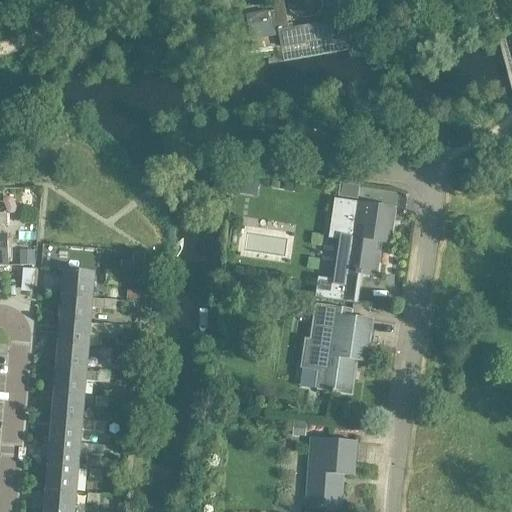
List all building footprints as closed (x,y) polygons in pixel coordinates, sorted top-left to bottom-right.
[(272,0),(280,48),(352,36),(345,0),(327,0),(331,21),(289,29),(283,0),(272,0)] [(288,0),(291,12),(300,19),(316,16),(322,7),(321,0),(288,0)] [(273,33),(271,22),(247,26),(249,38),(273,33)] [(359,190),(340,187),(338,200),(357,203),(359,190)] [(381,243),(390,244),(395,211),(335,202),(330,236),(341,237),(334,277),(325,276),(322,295),(360,301),(363,276),(375,278),(381,243)] [(64,271),(62,296),(91,298),(92,288),(106,289),(106,285),(107,275),(64,271)] [(119,276),(107,275),(106,285),(119,286),(119,276)] [(115,300),(91,298),(62,296),(60,320),(89,323),(91,307),(102,308),(102,310),(114,310),(115,300)] [(352,310),(316,305),(314,321),(326,323),(317,390),(350,395),(355,360),(367,362),(373,321),(351,317),(352,310)] [(89,323),(60,320),(58,345),(87,347),(89,323)] [(113,325),(100,324),(99,334),(112,335),(113,325)] [(58,345),(56,369),(85,371),(87,347),(58,345)] [(111,349),(98,348),(97,358),(110,359),(111,349)] [(109,373),(85,371),(56,369),(54,393),(83,395),(84,380),(95,381),(95,382),(108,383),(109,373)] [(54,393),(52,417),(81,420),(83,395),(54,393)] [(107,397),(94,396),(93,407),(106,407),(107,397)] [(105,422),(81,420),(52,417),(50,441),(79,444),(80,430),(91,431),(104,432),(105,422)] [(293,421),(292,436),(305,437),(306,422),(293,421)] [(353,477),(356,442),(311,438),(305,507),(341,510),(344,476),(353,477)] [(103,446),(79,444),(50,441),(48,466),(77,468),(78,454),(89,455),(102,456),(103,446)] [(77,468),(48,466),(46,490),(75,492),(77,468)] [(101,470),(88,469),(87,479),(100,480),(101,470)] [(73,511),(75,492),(46,490),(44,511),(73,511)] [(99,494),(86,493),(85,504),(98,504),(99,494)]
